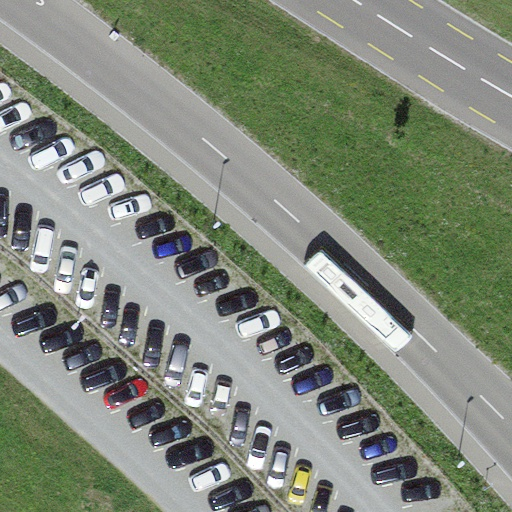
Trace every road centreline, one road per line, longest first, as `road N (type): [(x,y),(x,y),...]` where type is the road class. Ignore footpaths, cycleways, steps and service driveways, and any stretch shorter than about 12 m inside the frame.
road 1 (unclassified): [(15,0),(237,164),(511,424)]
road 2 (primary): [(511,98),(366,0)]
